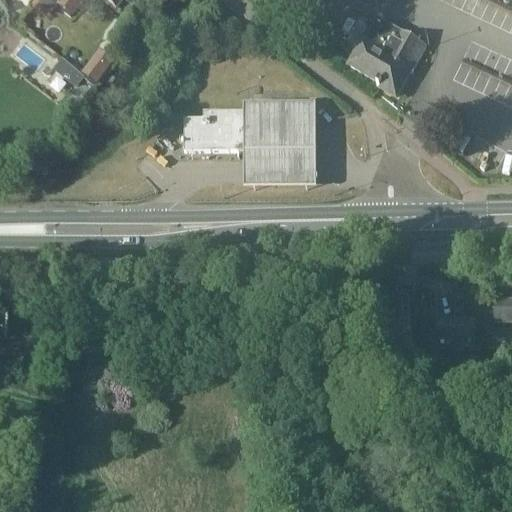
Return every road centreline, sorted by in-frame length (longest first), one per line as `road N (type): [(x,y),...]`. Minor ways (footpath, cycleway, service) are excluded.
road 1 (primary): [(398,211),(0,216)]
road 2 (primary): [(0,240),(398,237)]
road 3 (unclassified): [(398,211),(373,115),(228,0)]
road 4 (track): [(409,352),(413,511)]
